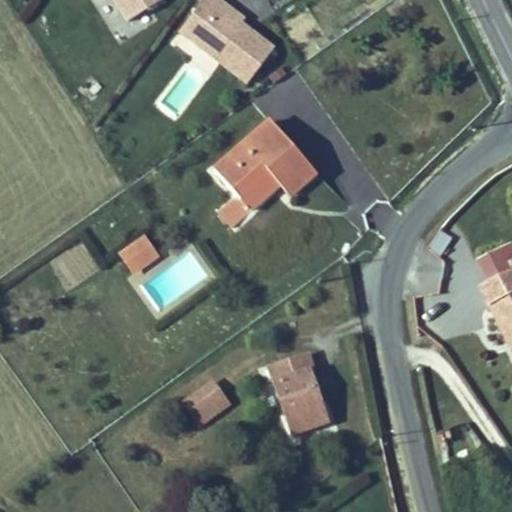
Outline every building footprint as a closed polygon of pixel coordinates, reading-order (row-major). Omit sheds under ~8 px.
[(113,0),(126,21),(160,0),(113,0)] [(221,3),(217,0),(202,0),(187,21),(199,30),(190,42),(246,85),(272,49),(238,23),(217,8),(221,3)] [(242,20),(221,3),(217,8),(238,23),(242,20)] [(199,30),(187,21),(178,32),(190,42),(199,30)] [(314,173),(269,121),(213,171),(238,200),(267,174),(278,186),(287,197),(314,173)] [(278,186),(267,174),(238,200),(249,213),(278,186)] [(143,236),(116,255),(132,277),(159,258),(143,236)] [(511,271),(483,287),(511,343),(511,271)] [(317,380),(306,352),(268,366),(293,437),(326,425),(312,382),(317,380)] [(200,431),(232,406),(212,379),(179,403),(200,431)]
